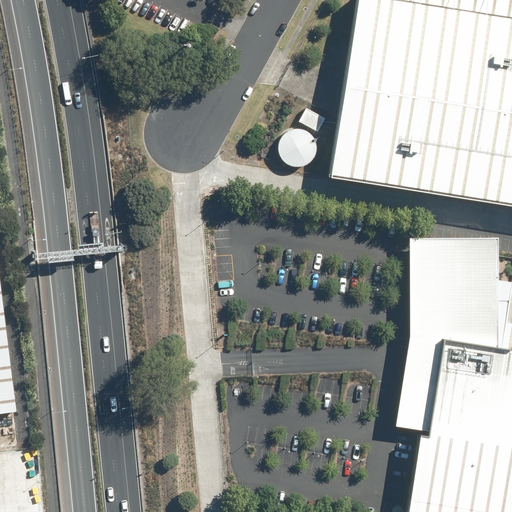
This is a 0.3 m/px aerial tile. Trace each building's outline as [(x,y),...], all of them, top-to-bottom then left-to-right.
[(341,1),(316,175),(511,203),(511,0),(372,0),(371,6),(341,1)] [(322,119),(306,110),(299,122),(316,131),(322,119)] [(296,130),(293,130),(290,130),(286,131),(283,132),(280,135),(278,137),(276,140),(275,143),(274,147),(274,150),(274,154),(275,157),(276,160),(279,163),(281,165),(284,167),(287,169),(291,169),(294,170),(298,169),(301,168),(304,167),(307,165),(309,162),(311,159),(313,156),(314,153),(314,149),(313,146),(312,142),(311,139),(309,136),(306,134),(303,132),(300,131),(297,130),(296,130)] [(0,410),(22,407),(0,233),(0,410)] [(511,511),(511,345),(501,344),(499,236),(414,236),(411,335),(400,418),(416,421),(400,511),(511,511)]
